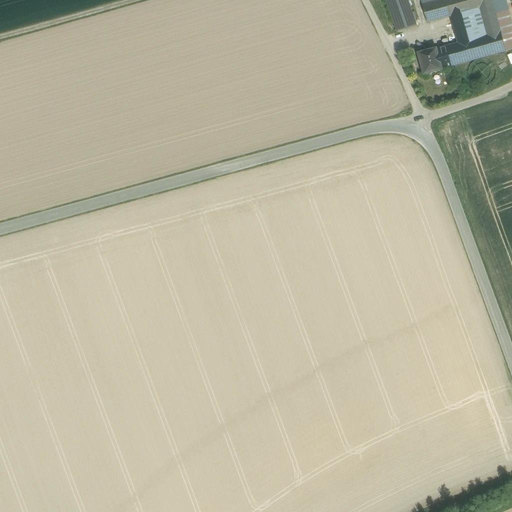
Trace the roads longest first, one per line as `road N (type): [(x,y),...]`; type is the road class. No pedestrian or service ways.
road 1 (residential): [(0,230),(419,119)]
road 2 (residential): [(511,362),(419,119)]
road 3 (track): [(129,0),(0,34)]
road 4 (track): [(364,0),(419,119)]
